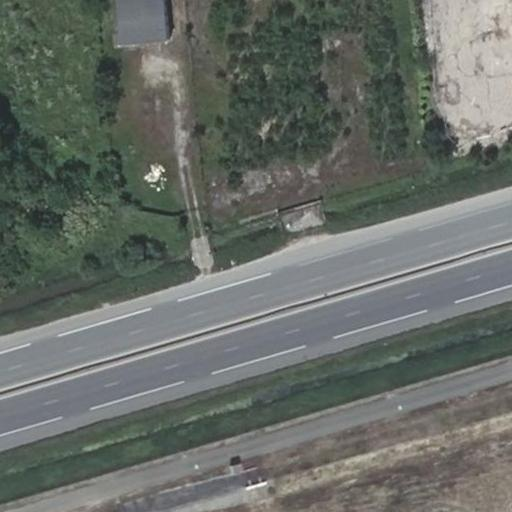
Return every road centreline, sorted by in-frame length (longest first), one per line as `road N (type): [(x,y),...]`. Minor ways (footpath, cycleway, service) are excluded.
road 1 (secondary): [(0,421),(511,272)]
road 2 (secondary): [(511,219),(0,367)]
